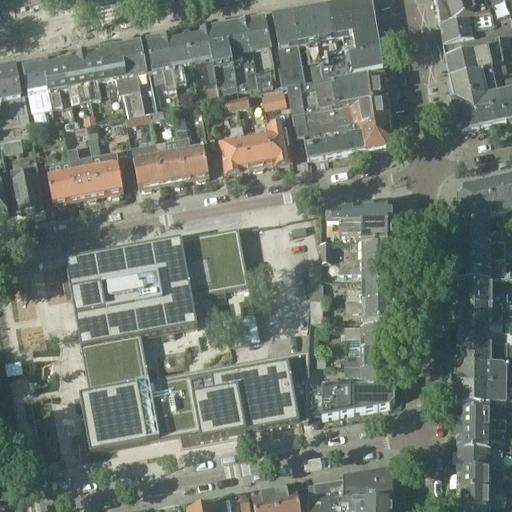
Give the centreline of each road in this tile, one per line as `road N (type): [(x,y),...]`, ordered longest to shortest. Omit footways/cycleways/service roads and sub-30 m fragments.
road 1 (residential): [(427,174),(0,251)]
road 2 (residential): [(159,489),(424,437)]
road 3 (residential): [(427,174),(424,437)]
road 4 (residential): [(403,0),(427,174)]
road 5 (tertiary): [(167,0),(0,32)]
road 6 (residential): [(36,511),(159,489)]
